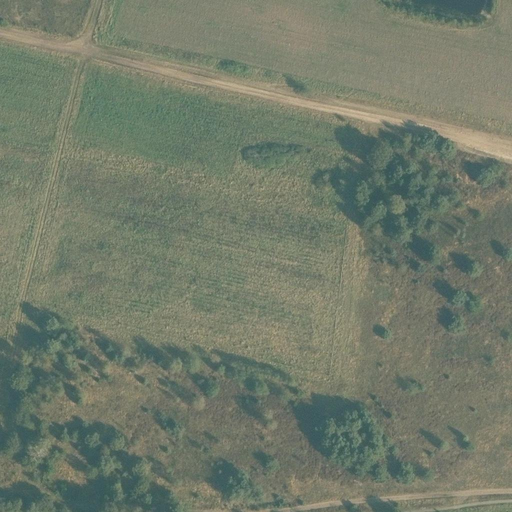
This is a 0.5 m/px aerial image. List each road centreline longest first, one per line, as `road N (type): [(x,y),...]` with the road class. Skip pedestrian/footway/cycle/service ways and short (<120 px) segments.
road 1 (track): [(36,493),(9,423),(12,354),(85,52)]
road 2 (track): [(511,157),(85,52)]
road 3 (track): [(511,493),(273,511)]
road 4 (track): [(178,511),(81,506),(36,493),(0,497)]
